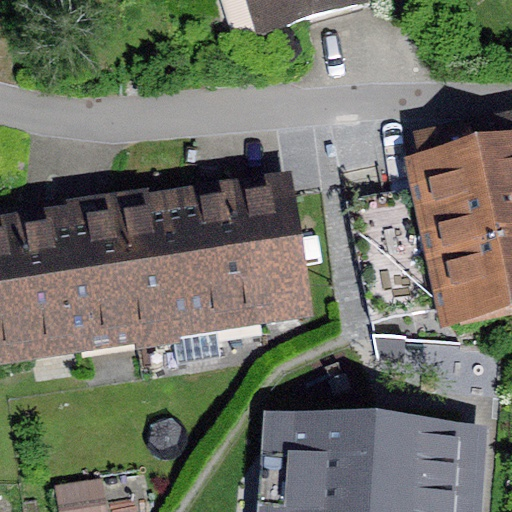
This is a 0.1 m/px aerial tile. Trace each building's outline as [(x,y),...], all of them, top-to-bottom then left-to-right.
[(356,0),(257,0),(268,34),(359,6),(356,0)] [(511,126),(472,134),(509,312),(511,310),(511,126)] [(418,145),(454,323),(509,312),(472,134),(418,145)] [(442,310),(417,192),(385,199),(410,317),(442,310)] [(287,197),(119,223),(135,326),(138,346),(173,341),(177,366),(221,359),(219,344),(262,337),(258,311),(304,304),(287,197)] [(410,317),(385,199),(347,206),(372,324),(410,317)] [(0,241),(0,352),(30,348),(29,342),(135,326),(119,223),(0,241)] [(453,511),(459,435),(295,424),(288,511),(453,511)] [(59,492),(61,511),(102,511),(98,485),(59,492)]
